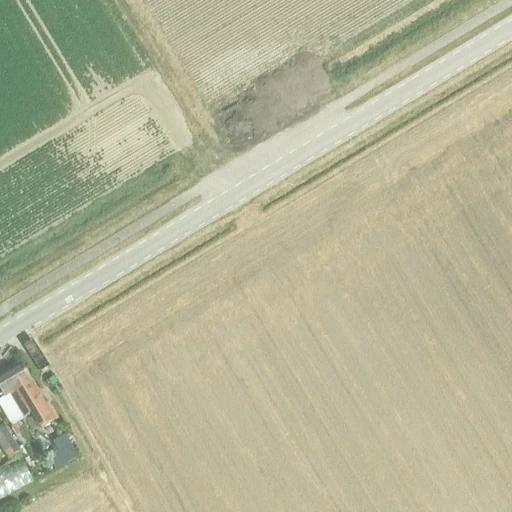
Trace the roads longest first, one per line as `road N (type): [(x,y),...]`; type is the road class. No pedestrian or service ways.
road 1 (tertiary): [(0,341),(511,29)]
road 2 (track): [(125,511),(17,331)]
